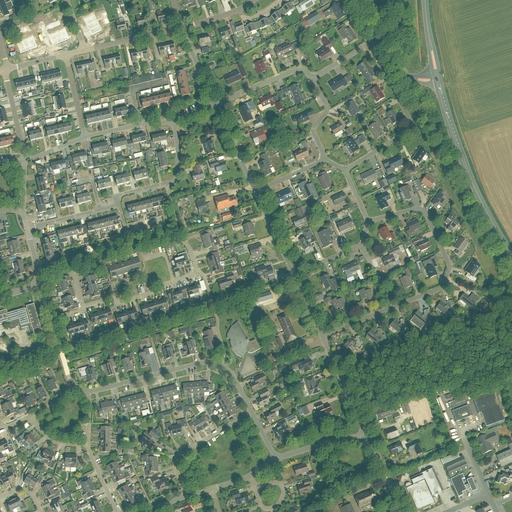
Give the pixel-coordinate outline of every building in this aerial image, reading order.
[(191,0),(182,0),(185,6),(189,5),(190,8),(196,6),(194,1),(192,1),(191,0)] [(314,4),(311,0),(305,0),(296,7),(300,12),(302,11),(303,12),(314,4)] [(0,1),(0,6),(1,10),(12,6),(11,2),(8,3),(5,4),(4,1),(0,1)] [(280,10),(284,16),(286,14),(287,14),(293,10),(288,4),(282,8),(282,9),(280,10)] [(346,16),(338,4),(323,13),(326,18),(333,13),(338,21),(346,16)] [(12,6),(1,10),(4,17),(9,15),(8,12),(11,11),(11,10),(14,9),(12,6)] [(284,16),(280,10),(277,12),(271,17),(275,23),(282,18),(281,18),(284,16)] [(161,14),(160,11),(156,12),(158,22),(166,20),(165,13),(161,14)] [(320,19),(316,13),(304,20),(308,27),(320,19)] [(94,15),(84,20),(87,25),(96,20),(94,15)] [(140,19),(140,16),(136,17),(138,27),(146,25),(145,18),(140,19)] [(259,22),(256,23),(259,30),(262,29),(269,26),(267,19),(259,22)] [(96,20),(87,25),(89,30),(99,25),(96,20)] [(120,24),(119,21),(115,22),(117,31),(126,30),(124,23),(120,24)] [(244,31),(241,23),(234,26),(231,28),(233,34),(237,33),(244,31)] [(259,30),(256,23),(253,24),(246,27),(249,34),(256,31),(259,30)] [(348,30),(344,24),(337,28),(339,31),(338,31),(343,40),(346,38),(350,43),(356,39),(349,29),(348,30)] [(99,25),(89,30),(92,35),(101,30),(99,25)] [(64,29),(59,31),(63,41),(68,39),(64,29)] [(231,36),(228,29),(223,31),(223,30),(219,31),(221,38),(227,36),(228,37),(231,36)] [(59,31),(54,33),(58,43),(63,41),(59,31)] [(54,33),(49,35),(53,45),(58,43),(54,33)] [(47,36),(45,37),(44,34),(37,37),(41,48),(50,44),(47,36)] [(326,37),(325,34),(319,38),(324,47),(321,49),(322,51),(316,54),(321,62),(331,55),(327,48),(331,46),(326,38),(326,37)] [(210,42),(208,35),(198,37),(199,44),(210,42)] [(32,37),(27,39),(31,49),(36,46),(32,37)] [(27,39),(22,41),(26,51),(31,49),(27,39)] [(22,41),(17,43),(21,53),(26,51),(22,41)] [(173,43),(166,45),(167,50),(171,49),(171,53),(176,52),(173,43)] [(293,53),(289,44),(275,50),(278,59),(293,53)] [(167,50),(166,45),(158,46),(160,56),(164,55),(163,51),(167,50)] [(147,49),(139,51),(140,56),(144,55),(145,59),(149,58),(147,49)] [(266,52),(266,50),(263,51),(264,53),(262,54),(265,60),(271,58),(268,51),(266,52)] [(136,57),(140,56),(139,51),(130,53),(133,62),(137,61),(136,57)] [(111,57),(113,63),(117,62),(117,66),(122,65),(120,55),(111,57)] [(109,64),(113,63),(111,57),(103,59),(105,69),(110,68),(109,64)] [(266,62),(264,60),(254,64),(257,70),(255,71),(257,75),(266,71),(265,68),(266,67),(264,63),(266,62)] [(84,63),(85,69),(89,68),(90,72),(94,71),(92,61),(84,63)] [(85,69),(84,63),(76,65),(78,75),(82,74),(81,70),(85,69)] [(374,77),(365,63),(356,68),(357,71),(359,70),(366,81),(364,82),(367,86),(373,82),(371,79),(374,77)] [(59,70),(53,72),(55,81),(62,80),(59,70)] [(241,80),(237,70),(233,73),(233,74),(224,77),(228,85),(241,80)] [(53,72),(47,73),(49,83),(55,81),(53,72)] [(47,73),(40,75),(42,84),(49,83),(47,73)] [(34,76),(27,78),(30,88),(36,86),(34,76)] [(347,85),(342,76),(329,84),(333,91),(343,85),(344,87),(347,85)] [(27,78),(21,79),(23,89),(30,88),(27,78)] [(21,79),(15,81),(17,91),(23,89),(21,79)] [(304,102),(297,85),(278,92),(279,96),(278,97),(280,100),(284,99),(282,94),(290,91),(296,105),(304,102)] [(384,98),(377,87),(371,91),(378,102),(384,98)] [(54,105),(65,102),(63,95),(52,98),(54,105)] [(274,104),(270,95),(265,98),(259,101),(261,105),(258,106),(260,112),(263,110),(262,108),(270,105),(271,107),(275,105),(278,111),(283,109),(280,102),(274,104)] [(359,113),(352,101),(346,105),(353,117),(359,113)] [(56,111),(66,109),(65,102),(54,105),(56,111)] [(242,108),(238,109),(245,124),(252,120),(249,113),(255,110),(252,102),(241,106),(242,108)] [(23,112),(33,109),(32,103),(21,105),(23,112)] [(24,119),(35,116),(33,109),(23,112),(24,119)] [(311,116),(308,110),(305,112),(305,113),(296,118),(295,116),(291,118),(293,122),(297,120),(299,125),(309,121),(307,118),(311,116)] [(399,121),(393,110),(386,114),(388,119),(384,121),(387,126),(391,123),(392,125),(399,121)] [(0,124),(8,122),(7,116),(0,117),(0,124)] [(382,126),(377,118),(373,121),(375,124),(369,128),(376,140),(383,135),(379,128),(382,126)] [(344,130),(340,124),(330,129),(334,135),(344,130)] [(267,132),(265,128),(250,134),(255,144),(266,139),(263,134),(267,132)] [(34,132),(36,140),(42,138),(41,130),(36,131),(35,129),(33,129),(34,132)] [(34,132),(31,133),(30,130),(28,131),(30,141),(36,140),(34,132)] [(165,134),(158,135),(160,142),(166,141),(167,146),(165,146),(165,149),(171,148),(168,138),(166,138),(165,134)] [(145,135),(138,136),(140,143),(146,142),(147,146),(149,145),(148,138),(146,139),(145,135)] [(154,144),(160,142),(158,135),(152,137),(153,141),(151,142),(153,152),(155,151),(154,149),(155,149),(154,144)] [(367,141),(363,135),(358,138),(359,140),(355,142),(352,139),(346,143),(353,154),(359,150),(357,147),(367,141)] [(140,143),(138,136),(131,138),(132,141),(129,142),(131,148),(134,148),(133,144),(140,143)] [(208,142),(207,137),(200,139),(201,144),(203,144),(206,155),(215,152),(214,148),(213,148),(211,141),(208,142)] [(127,149),(131,148),(129,142),(126,142),(125,139),(119,140),(120,147),(126,146),(127,149)] [(120,147),(119,140),(112,142),(113,147),(111,147),(112,151),(115,151),(114,149),(120,147)] [(309,150),(305,142),(300,144),(298,145),(301,151),(293,154),(297,162),(309,157),(306,151),(309,150)] [(101,152),(101,156),(108,154),(110,153),(109,146),(107,147),(106,143),(99,145),(101,152)] [(101,152),(99,145),(92,146),(92,148),(90,148),(92,156),(95,155),(94,153),(101,152)] [(427,153),(420,148),(412,160),(419,165),(422,159),(425,161),(426,158),(424,157),(427,153)] [(159,161),(167,160),(165,153),(160,154),(160,152),(155,153),(156,156),(158,156),(159,161)] [(86,153),(79,155),(80,162),(86,160),(88,168),(93,167),(91,157),(87,158),(86,153)] [(271,166),(269,162),(265,154),(260,156),(262,162),(258,164),(261,169),(265,177),(271,174),(268,167),(271,166)] [(80,162),(79,155),(72,156),(73,161),(69,162),(71,172),(76,171),(74,163),(77,162),(77,164),(78,164),(81,164),(80,162)] [(401,159),(400,157),(397,158),(397,159),(388,163),(387,161),(383,164),(388,174),(393,172),(392,171),(403,165),(403,166),(404,166),(401,160),(401,159)] [(97,163),(96,160),(92,160),(94,168),(100,166),(99,162),(97,163)] [(167,160),(159,161),(161,167),(159,168),(158,166),(155,167),(156,172),(165,170),(165,167),(168,167),(167,160)] [(57,163),(59,170),(63,169),(63,171),(68,170),(67,165),(65,166),(64,161),(57,163)] [(218,164),(217,161),(209,163),(211,169),(215,168),(217,173),(227,170),(224,162),(218,164)] [(59,170),(57,163),(51,164),(51,167),(45,168),(46,174),(50,173),(50,174),(54,173),(53,171),(59,170)] [(201,171),(199,166),(193,167),(195,173),(191,174),(194,182),(204,179),(202,171),(201,171)] [(139,172),(141,180),(147,178),(145,170),(141,172),(140,167),(137,168),(138,172),(139,172)] [(135,181),(141,180),(139,172),(138,172),(135,173),(134,169),(131,169),(132,174),(133,174),(135,181)] [(377,178),(373,169),(361,176),(365,185),(377,178)] [(38,186),(45,185),(43,178),(45,178),(44,172),(38,174),(39,179),(36,179),(38,186)] [(119,172),(120,177),(121,176),(123,184),(130,183),(128,175),(123,176),(122,172),(119,172)] [(328,178),(325,172),(319,175),(320,177),(319,178),(324,190),(331,187),(327,178),(328,178)] [(117,186),(123,184),(121,176),(120,177),(116,178),(115,173),(113,174),(114,178),(114,179),(115,179),(117,186)] [(397,181),(394,175),(386,179),(389,185),(397,181)] [(103,181),(105,189),(111,187),(109,179),(104,181),(103,176),(101,177),(102,181),(103,181)] [(435,181),(427,176),(423,182),(420,180),(419,181),(418,180),(415,181),(420,191),(421,190),(422,190),(421,186),(423,185),(429,189),(435,181)] [(99,190),(105,189),(103,181),(102,181),(98,182),(97,178),(95,178),(96,183),(97,183),(99,190)] [(312,184),(308,185),(306,182),(299,185),(300,187),(298,188),(298,189),(296,190),(299,198),(303,196),(305,199),(308,197),(309,201),(318,197),(312,184)] [(46,191),(45,185),(38,186),(39,193),(44,192),(44,195),(48,194),(51,193),(50,190),(46,191)] [(411,192),(409,186),(400,190),(403,195),(400,196),(403,203),(411,199),(409,193),(411,192)] [(293,199),(288,189),(274,195),(279,206),(293,199)] [(80,191),(81,195),(82,195),(84,203),(90,201),(88,194),(84,195),(82,191),(80,191)] [(444,194),(441,191),(431,204),(436,208),(439,204),(442,207),(447,200),(442,197),(444,194)] [(78,205),(84,203),(82,195),(81,195),(77,196),(76,192),(74,193),(75,197),(76,197),(78,205)] [(347,200),(344,193),(339,195),(339,194),(336,195),(337,196),(332,198),(335,206),(347,200)] [(36,200),(37,207),(44,205),(43,199),(49,198),(48,194),(44,195),(39,196),(40,197),(40,199),(36,200)] [(229,199),(228,194),(214,198),(218,211),(231,207),(231,206),(237,205),(235,197),(229,199)] [(390,199),(387,194),(376,199),(381,210),(388,207),(385,202),(390,199)] [(64,200),(66,208),(73,206),(71,198),(66,199),(64,195),(62,196),(63,200),(64,200)] [(60,209),(66,208),(64,200),(63,200),(59,201),(58,197),(56,197),(57,202),(58,201),(60,209)] [(159,207),(160,207),(164,206),(165,210),(167,209),(166,205),(165,205),(163,197),(157,199),(159,207)] [(159,207),(157,199),(151,200),(153,208),(154,208),(158,207),(159,211),(161,211),(160,207),(159,207)] [(205,205),(203,199),(195,201),(199,215),(207,213),(206,209),(210,207),(209,203),(205,205)] [(147,210),(148,210),(152,209),(153,213),(155,212),(154,208),(153,208),(151,200),(145,202),(147,210)] [(145,202),(139,204),(141,211),(142,211),(146,210),(147,214),(149,214),(148,210),(147,210),(145,202)] [(141,211),(139,204),(133,205),(135,213),(136,213),(139,212),(140,216),(143,215),(142,211),(141,211)] [(44,205),(37,207),(39,214),(43,213),(44,216),(48,215),(49,216),(52,216),(51,210),(46,211),(44,205)] [(135,213),(133,205),(127,207),(129,215),(133,213),(134,218),(137,217),(136,213),(135,213)] [(307,213),(304,207),(295,211),(298,217),(292,220),(295,227),(311,220),(308,213),(307,213)] [(233,218),(231,212),(221,215),(223,221),(233,218)] [(456,216),(451,212),(444,223),(448,226),(446,230),(451,234),(459,223),(454,219),(456,216)] [(117,217),(111,219),(113,226),(114,226),(118,225),(119,229),(121,229),(120,224),(119,225),(117,217)] [(113,226),(111,219),(105,220),(107,228),(108,228),(112,227),(113,231),(115,230),(114,226),(113,226)] [(353,226),(350,219),(337,225),(340,232),(353,226)] [(105,220),(99,222),(101,229),(102,229),(106,228),(107,233),(109,232),(108,228),(107,228),(105,220)] [(420,227),(417,220),(407,225),(408,228),(405,230),(407,236),(414,233),(412,230),(420,227)] [(99,222),(93,223),(95,231),(96,231),(100,230),(101,234),(103,233),(102,229),(101,229),(99,222)] [(95,231),(93,223),(87,225),(89,232),(94,231),(95,236),(97,235),(96,231),(95,231)] [(253,228),(251,223),(243,226),(246,237),(254,235),(252,228),(253,228)] [(75,228),(77,235),(78,235),(82,234),(82,236),(84,236),(81,226),(75,228)] [(389,234),(386,227),(379,231),(383,240),(390,237),(392,240),(395,239),(393,233),(389,234)] [(75,228),(69,229),(71,237),(72,237),(76,236),(77,240),(79,239),(78,235),(77,235),(75,228)] [(69,229),(63,231),(65,239),(66,238),(70,237),(71,242),(73,241),(72,237),(71,237),(69,229)] [(315,241),(312,235),(310,229),(302,232),(305,238),(299,241),(304,250),(311,247),(309,243),(315,241)] [(325,248),(328,246),(332,244),(329,236),(333,235),(330,229),(318,234),(325,248)] [(213,240),(211,236),(213,235),(211,230),(205,232),(206,236),(202,237),(203,243),(213,240)] [(67,243),(66,238),(65,239),(63,231),(57,232),(59,240),(64,239),(65,243),(67,243)] [(51,245),(50,244),(49,240),(54,239),(53,237),(49,238),(41,240),(43,247),(51,245)] [(467,243),(460,238),(453,248),(456,250),(454,252),(460,256),(462,253),(461,252),(467,243)] [(213,240),(203,243),(205,249),(210,248),(211,252),(217,250),(216,246),(219,245),(217,239),(213,240)] [(427,240),(419,243),(418,240),(412,242),(414,246),(417,244),(418,246),(415,247),(417,251),(419,250),(420,251),(430,247),(427,240)] [(10,250),(19,247),(17,241),(8,243),(10,250)] [(43,247),(44,253),(52,251),(52,250),(51,246),(55,245),(55,243),(50,244),(51,245),(43,247)] [(262,251),(260,244),(256,245),(256,246),(253,247),(252,246),(249,247),(251,255),(255,254),(256,257),(260,256),(259,253),(262,251)] [(21,254),(19,247),(10,250),(11,256),(21,254)] [(401,251),(400,248),(388,253),(390,256),(382,260),(385,267),(388,265),(389,268),(393,266),(392,264),(395,262),(394,260),(397,259),(396,257),(396,256),(395,254),(401,251)] [(54,257),(54,256),(53,252),(57,251),(56,249),(52,250),(52,251),(44,253),(46,259),(54,257)] [(209,266),(219,263),(218,259),(219,259),(217,252),(210,255),(211,258),(207,259),(209,266)] [(178,255),(179,258),(182,267),(185,266),(186,269),(191,268),(186,253),(178,255)] [(58,255),(54,256),(54,257),(46,259),(48,265),(55,263),(54,258),(58,257),(58,255)] [(130,258),(131,261),(132,260),(135,270),(142,268),(138,258),(134,260),(133,257),(130,258)] [(182,267),(179,258),(174,259),(176,265),(173,266),(175,273),(180,271),(178,268),(182,267)] [(129,272),(135,270),(132,260),(131,261),(128,262),(127,259),(124,260),(125,262),(126,262),(129,272)] [(14,269),(24,267),(22,260),(13,263),(14,269)] [(436,266),(434,260),(430,262),(432,265),(425,268),(429,278),(436,275),(433,268),(436,266)] [(479,265),(471,260),(464,271),(467,273),(465,276),(470,280),(474,281),(476,279),(472,276),(479,265)] [(123,274),(129,272),(126,262),(125,262),(122,263),(121,261),(118,262),(119,264),(120,264),(123,274)] [(117,276),(123,274),(120,264),(119,264),(116,265),(115,263),(112,264),(113,266),(114,266),(117,276)] [(219,263),(209,266),(211,273),(215,272),(216,275),(223,272),(222,266),(220,266),(219,263)] [(363,280),(356,263),(343,269),(347,280),(353,277),(351,273),(356,271),(360,281),(363,280)] [(114,266),(113,266),(110,267),(109,265),(106,266),(107,268),(108,268),(111,278),(117,276),(114,266)] [(268,278),(269,281),(275,279),(271,268),(266,269),(265,266),(256,269),(258,278),(264,276),(265,279),(268,278)] [(26,273),(24,267),(14,269),(16,275),(18,275),(19,278),(25,276),(24,273),(26,273)] [(412,277),(408,269),(404,270),(407,277),(400,280),(404,289),(411,286),(408,279),(412,277)] [(234,280),(232,274),(225,276),(226,279),(218,282),(221,290),(232,286),(230,282),(234,280)] [(83,282),(83,284),(96,280),(95,275),(85,278),(86,281),(83,282)] [(332,283),(328,275),(320,279),(325,290),(330,288),(333,292),(339,289),(336,282),(332,283)] [(56,288),(57,289),(68,285),(67,282),(70,281),(69,276),(62,278),(63,281),(57,283),(58,288),(56,288)] [(192,288),(195,298),(200,296),(199,295),(201,295),(202,293),(199,282),(194,284),(195,287),(192,288)] [(63,292),(63,295),(74,292),(72,287),(69,288),(68,285),(57,289),(58,294),(63,292)] [(99,290),(98,285),(88,288),(89,291),(86,292),(86,294),(99,290)] [(190,299),(195,298),(192,288),(189,289),(188,286),(183,287),(185,294),(188,293),(190,299)] [(176,293),(179,303),(184,301),(183,299),(185,298),(184,294),(185,294),(183,287),(178,289),(179,292),(176,293)] [(365,292),(365,289),(358,292),(362,301),(365,299),(366,302),(373,299),(369,290),(365,292)] [(176,293),(173,294),(172,291),(167,292),(169,299),(172,298),(174,304),(179,303),(176,293)] [(63,304),(73,301),(72,298),(75,297),(74,292),(63,295),(64,298),(62,299),(63,304)] [(270,292),(255,297),(257,303),(272,299),(270,292)] [(478,298),(472,293),(469,297),(464,293),(459,299),(469,307),(474,301),(475,303),(478,298)] [(332,300),(330,297),(324,300),(326,304),(330,302),(334,310),(337,308),(339,311),(346,307),(341,299),(337,301),(336,298),(332,300)] [(155,300),(159,313),(164,311),(161,302),(158,303),(157,299),(155,300)] [(74,304),(73,301),(63,304),(65,309),(71,307),(72,310),(79,308),(77,303),(74,304)] [(452,309),(449,301),(446,302),(448,306),(447,307),(441,303),(436,308),(446,316),(452,309)] [(149,316),(154,314),(151,305),(148,306),(147,302),(145,303),(149,316)] [(362,310),(360,303),(353,305),(355,312),(362,310)] [(42,334),(34,304),(26,307),(26,309),(24,309),(7,314),(6,310),(0,311),(0,324),(9,321),(10,325),(9,325),(11,330),(16,328),(15,327),(18,326),(19,329),(27,327),(30,335),(34,334),(34,336),(42,334)] [(131,312),(134,322),(139,320),(135,307),(132,308),(133,311),(131,312)] [(99,310),(103,323),(108,321),(105,312),(102,313),(101,309),(99,310)] [(125,310),(129,323),(134,322),(131,312),(128,313),(127,310),(125,310)] [(429,318),(426,310),(423,311),(424,315),(423,316),(417,312),(413,317),(423,325),(429,318)] [(93,326),(98,324),(95,315),(92,316),(91,312),(89,313),(93,326)] [(124,325),(121,315),(118,316),(117,313),(115,314),(119,326),(124,325)] [(296,338),(286,314),(278,318),(288,341),(296,338)] [(83,319),(81,320),(85,333),(90,331),(87,322),(84,323),(83,319)] [(405,327),(402,319),(400,320),(401,324),(400,325),(394,320),(390,326),(399,334),(405,327)] [(248,341),(238,321),(238,322),(232,327),(228,335),(227,339),(231,340),(230,343),(232,350),(236,355),(242,359),(242,360),(245,352),(251,354),(260,350),(255,340),(251,342),(248,341)] [(75,336),(80,334),(77,325),(74,326),(73,322),(71,323),(75,336)] [(382,336),(379,328),(376,330),(378,334),(376,334),(371,330),(366,336),(377,344),(378,341),(378,342),(386,340),(384,335),(382,336)] [(272,329),(264,332),(267,339),(272,337),(279,353),(284,351),(284,349),(279,338),(278,335),(275,336),(272,329)] [(214,340),(211,330),(204,333),(205,338),(204,339),(207,350),(215,348),(212,341),(214,340)] [(350,354),(354,349),(355,349),(356,348),(359,350),(363,346),(359,336),(356,337),(357,339),(355,339),(355,342),(352,343),(348,339),(342,347),(346,349),(345,351),(349,354),(350,354)] [(184,347),(185,350),(181,352),(183,355),(186,354),(187,357),(194,354),(192,348),(195,347),(193,340),(188,342),(189,345),(184,347)] [(163,350),(166,360),(173,358),(171,351),(174,350),(172,344),(164,346),(164,347),(163,347),(163,348),(163,349),(163,350)] [(150,355),(148,349),(144,350),(144,353),(138,354),(141,363),(140,363),(142,368),(145,367),(145,366),(148,365),(146,356),(150,355)] [(133,360),(131,354),(128,355),(129,358),(122,360),(125,372),(132,370),(130,362),(133,360)] [(115,367),(113,359),(108,361),(109,364),(103,366),(106,377),(114,375),(112,368),(115,367)] [(311,363),(310,360),(300,364),(299,361),(290,364),(293,371),(298,369),(297,368),(299,367),(300,371),(304,370),(304,373),(310,371),(309,368),(313,367),(312,366),(313,364),(311,363)] [(96,380),(93,369),(90,370),(89,367),(78,370),(79,374),(85,372),(89,382),(96,380)] [(258,385),(263,382),(267,380),(264,374),(253,379),(255,382),(249,385),(253,392),(260,388),(258,385)] [(56,383),(53,376),(48,379),(46,380),(47,383),(46,383),(51,392),(56,389),(53,384),(56,383)] [(316,385),(313,377),(305,380),(311,395),(320,392),(321,390),(319,384),(316,385)] [(203,393),(201,393),(201,397),(202,403),(204,403),(204,402),(205,401),(205,397),(204,397),(204,394),(209,393),(209,392),(212,391),(211,385),(208,385),(208,382),(202,383),(203,393)] [(203,393),(202,383),(195,383),(196,394),(195,394),(195,397),(198,397),(198,393),(201,393),(203,393)] [(185,394),(188,394),(190,394),(189,384),(183,384),(184,394),(182,395),(182,399),(186,398),(185,394)] [(41,388),(39,385),(35,387),(37,390),(36,390),(41,400),(46,397),(42,388),(41,388)] [(172,397),(170,398),(171,401),(174,401),(174,399),(178,398),(177,396),(178,396),(175,385),(169,387),(172,397)] [(172,397),(169,387),(163,389),(166,399),(164,399),(165,403),(168,402),(167,399),(170,398),(172,397)] [(33,395),(30,388),(24,391),(27,397),(24,399),(29,408),(34,406),(30,396),(33,395)] [(3,390),(0,391),(0,397),(3,396),(4,399),(12,395),(10,390),(7,391),(6,389),(3,390)] [(166,399),(163,389),(157,390),(159,400),(158,401),(159,405),(162,404),(161,400),(164,399),(166,399)] [(155,402),(158,401),(159,400),(157,390),(151,392),(153,402),(152,402),(153,406),(156,405),(155,402)] [(269,395),(267,390),(261,393),(263,397),(257,400),(261,407),(269,402),(266,396),(269,395)] [(505,422),(494,390),(471,398),(477,414),(481,413),(487,429),(505,422)] [(217,402),(227,397),(224,392),(215,396),(214,395),(210,397),(212,400),(213,402),(216,400),(217,402)] [(141,405),(139,406),(140,409),(144,408),(143,405),(147,404),(145,393),(139,395),(141,405)] [(141,405),(139,395),(132,397),(135,407),(133,407),(134,411),(138,410),(137,406),(139,406),(141,405)] [(135,407),(132,397),(126,398),(129,408),(127,409),(128,412),(131,412),(131,408),(133,407),(135,407)] [(220,408),(230,403),(227,397),(217,402),(216,400),(213,402),(215,405),(218,404),(219,406),(220,408)] [(2,410),(3,412),(13,407),(11,404),(15,403),(12,398),(6,400),(8,403),(1,406),(3,409),(2,410)] [(124,410),(127,409),(129,408),(126,398),(120,400),(123,410),(121,410),(122,414),(125,413),(124,410)] [(113,401),(106,403),(108,413),(113,412),(113,414),(118,414),(116,405),(113,406),(113,401)] [(410,412),(407,402),(401,405),(404,414),(410,412)] [(103,414),(108,413),(106,403),(100,404),(101,408),(98,408),(99,417),(104,416),(103,414)] [(223,414),(233,409),(230,403),(220,408),(219,406),(216,408),(218,411),(221,409),(222,412),(223,414)] [(322,407),(320,403),(314,405),(317,411),(319,410),(321,415),(324,414),(325,414),(331,412),(328,404),(322,407)] [(282,409),(280,404),(270,410),(271,412),(265,415),(268,421),(276,417),(274,413),(282,409)] [(315,413),(312,405),(303,408),(306,416),(315,413)] [(397,413),(394,405),(374,411),(377,420),(397,413)] [(473,416),(469,405),(452,411),(456,422),(473,416)] [(13,407),(3,412),(4,414),(5,414),(6,417),(13,414),(15,417),(20,414),(21,415),(26,412),(24,408),(19,411),(18,409),(14,411),(13,407)] [(223,414),(222,412),(219,414),(221,417),(224,415),(226,419),(235,415),(233,409),(223,414)] [(201,418),(197,421),(203,430),(208,426),(206,423),(208,421),(204,414),(200,416),(201,418)] [(297,420),(294,415),(287,419),(289,423),(297,420)] [(177,435),(178,437),(181,436),(180,434),(183,434),(181,428),(184,427),(182,420),(176,422),(178,426),(175,427),(177,435)] [(289,429),(284,420),(278,424),(280,427),(273,431),(275,435),(278,434),(280,437),(285,435),(285,434),(288,432),(287,429),(289,429)] [(203,430),(197,421),(193,424),(192,422),(188,424),(192,431),(195,430),(197,433),(203,430)] [(177,435),(175,427),(171,428),(170,423),(165,425),(167,431),(170,431),(171,437),(173,436),(174,438),(178,437),(177,435)] [(498,431),(497,427),(475,435),(482,450),(484,451),(485,453),(492,450),(492,449),(490,443),(492,442),(493,442),(498,440),(494,433),(498,431)] [(143,435),(150,440),(152,437),(157,441),(161,436),(158,434),(160,431),(159,428),(157,429),(155,432),(152,430),(149,435),(145,432),(143,435)] [(398,435),(395,428),(390,430),(389,428),(383,431),(386,439),(389,437),(390,439),(398,435)] [(23,448),(34,438),(30,434),(26,438),(23,435),(18,438),(16,440),(19,444),(21,442),(22,443),(24,440),(26,442),(22,445),(24,447),(23,448)] [(150,440),(143,435),(142,437),(143,438),(139,443),(143,446),(142,448),(143,451),(146,451),(147,449),(149,451),(153,446),(148,442),(150,440)] [(23,448),(24,450),(29,446),(31,448),(27,451),(29,454),(32,451),(34,452),(38,448),(35,445),(38,442),(34,438),(23,448)] [(0,443),(4,451),(7,450),(9,453),(14,451),(11,445),(8,446),(5,440),(0,443)] [(403,450),(400,442),(396,443),(397,445),(388,448),(391,455),(403,450)] [(422,453),(418,442),(406,446),(408,451),(415,449),(417,455),(422,453)] [(511,462),(511,443),(508,445),(510,450),(496,456),(502,467),(511,462)] [(42,463),(44,464),(50,452),(45,450),(43,453),(39,451),(36,459),(42,462),(42,463)] [(55,454),(50,452),(44,464),(46,465),(46,464),(49,465),(48,467),(52,469),(55,463),(51,462),(55,454)] [(146,462),(146,466),(157,465),(156,458),(152,458),(151,455),(145,456),(145,454),(141,455),(141,460),(144,459),(144,463),(146,462)] [(65,468),(70,468),(71,455),(65,455),(65,463),(61,463),(61,470),(65,471),(65,468)] [(76,455),(71,455),(70,468),(76,468),(76,469),(78,469),(82,465),(79,463),(76,463),(76,455)] [(469,469),(463,456),(444,464),(450,477),(469,469)] [(119,468),(118,466),(117,464),(120,462),(119,459),(115,461),(116,462),(106,466),(109,472),(119,468)] [(109,472),(112,478),(121,474),(121,472),(119,469),(123,468),(121,465),(118,466),(119,468),(109,472)] [(157,465),(146,466),(147,470),(145,470),(146,477),(154,476),(153,472),(158,472),(157,465)] [(308,472),(305,465),(294,468),(296,475),(308,472)] [(6,475),(10,484),(15,481),(12,475),(15,474),(12,468),(7,470),(9,474),(6,475)] [(443,491),(433,468),(410,478),(413,484),(411,485),(410,484),(409,483),(407,483),(406,484),(405,486),(406,487),(405,488),(415,509),(417,508),(418,509),(420,510),(421,509),(424,508),(424,509),(435,504),(435,503),(436,502),(437,501),(437,499),(436,498),(434,498),(433,498),(432,496),(443,491)] [(23,483),(28,486),(33,478),(30,476),(33,472),(28,470),(24,476),(27,477),(23,483)] [(121,474),(112,478),(115,484),(130,477),(126,470),(121,472),(121,474)] [(5,486),(10,484),(6,475),(3,477),(0,471),(0,480),(2,480),(5,486)] [(511,475),(504,473),(502,476),(501,476),(498,475),(495,482),(500,484),(500,483),(503,484),(504,486),(507,484),(507,483),(508,479),(509,480),(511,476),(511,475)] [(477,490),(476,488),(477,488),(475,484),(474,484),(471,478),(466,480),(468,484),(464,486),(461,479),(464,478),(462,474),(450,479),(458,497),(463,495),(462,492),(466,490),(467,492),(471,490),(472,492),(477,490)] [(33,478),(28,486),(33,489),(37,483),(39,485),(43,479),(38,476),(36,479),(33,478)] [(159,481),(158,478),(151,480),(153,486),(156,485),(159,491),(169,487),(165,478),(159,481)] [(42,488),(44,493),(53,489),(52,486),(55,484),(53,479),(46,483),(48,485),(42,488)] [(83,489),(93,485),(90,479),(84,482),(82,479),(76,482),(79,487),(81,486),(83,489)] [(312,485),(310,479),(303,481),(304,485),(297,487),(300,495),(311,491),(309,486),(312,485)] [(130,490),(129,489),(128,486),(131,484),(129,482),(126,484),(126,485),(118,490),(121,496),(130,490)] [(95,491),(93,485),(83,489),(85,495),(83,496),(85,500),(91,498),(89,493),(95,491)] [(121,496),(125,501),(134,496),(133,494),(131,492),(134,490),(132,487),(129,489),(130,490),(121,496)] [(53,489),(44,493),(47,498),(52,496),(54,498),(60,495),(58,491),(54,492),(53,489)] [(378,501),(373,490),(369,492),(365,492),(355,497),(360,509),(378,501)] [(239,496),(238,491),(231,493),(233,501),(236,500),(238,506),(249,502),(247,494),(239,496)] [(134,496),(125,501),(128,507),(137,501),(134,497),(137,495),(136,492),(133,494),(134,496)] [(12,501),(16,509),(20,507),(21,511),(26,508),(23,503),(21,504),(18,498),(12,501)] [(51,507),(53,511),(62,507),(59,501),(61,501),(59,498),(52,502),(53,506),(51,507)] [(13,511),(16,509),(12,501),(6,504),(9,509),(7,511),(13,511)] [(90,504),(93,511),(101,508),(97,501),(90,504)] [(88,505),(86,502),(77,506),(79,510),(82,509),(81,508),(88,505)]
